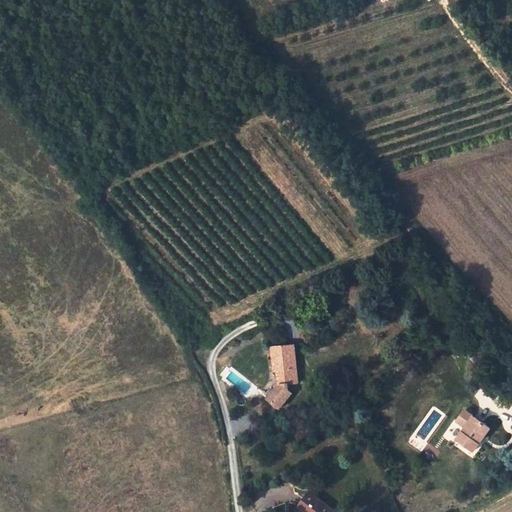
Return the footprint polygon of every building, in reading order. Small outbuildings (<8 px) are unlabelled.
[(408,273),(403,267),(397,272),(402,277),(408,273)] [(468,347),(477,359),(488,350),(479,339),(468,347)] [(294,344),(272,347),(274,371),(277,370),(278,385),(269,400),(282,408),(291,393),(287,390),(287,383),(297,382),(294,344)] [(457,439),(473,451),(490,428),(465,410),(457,421),(466,426),(457,439)] [(335,511),(310,491),(294,511),(335,511)]
